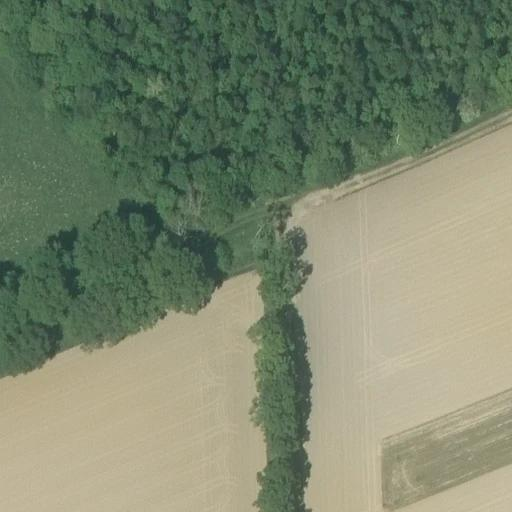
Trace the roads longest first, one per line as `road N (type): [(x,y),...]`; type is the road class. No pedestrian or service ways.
road 1 (track): [(286,218),(213,239),(0,349)]
road 2 (track): [(286,218),(287,511)]
road 3 (track): [(511,130),(383,188),(286,218)]
